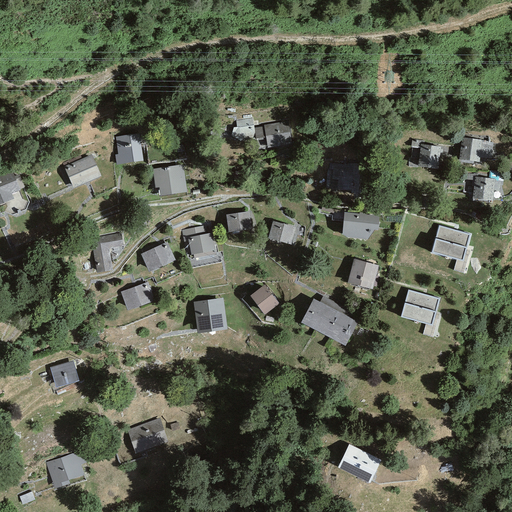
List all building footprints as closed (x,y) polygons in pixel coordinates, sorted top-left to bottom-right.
[(287,123),(255,129),(257,139),(268,137),(269,145),(290,142),(287,123)] [(140,134),(116,138),(119,154),(115,155),(117,164),(144,160),(140,134)] [(479,163),(482,140),(463,138),(461,161),(479,163)] [(438,169),(440,147),(421,145),(418,166),(438,169)] [(91,157),(66,167),(74,184),(98,175),(91,157)] [(341,164),(338,188),(362,191),(364,166),(341,164)] [(182,167),(154,171),(157,186),(160,185),(161,194),(186,191),(182,167)] [(11,172),(0,176),(0,203),(12,198),(10,192),(23,187),(19,177),(14,178),(11,172)] [(491,201),(494,180),(476,178),(473,199),(491,201)] [(252,227),(250,213),(228,215),(229,230),(252,227)] [(378,218),(347,216),(345,232),(347,235),(367,238),(374,228),(377,229),(378,218)] [(289,244),(293,228),(274,222),(269,238),(289,244)] [(469,236),(439,227),(432,253),(462,262),(469,236)] [(120,234),(91,240),(97,272),(110,269),(106,247),(122,244),(120,234)] [(214,251),(212,235),(189,238),(191,254),(214,251)] [(174,259),(168,245),(142,255),(148,270),(174,259)] [(376,268),(355,262),(349,282),(371,288),(376,268)] [(153,300),(148,284),(123,292),(128,308),(153,300)] [(265,288),(254,296),(266,312),(277,304),(265,288)] [(438,300),(409,292),(402,316),(431,325),(438,300)] [(226,329),(223,300),(193,302),(195,331),(226,329)] [(356,323),(313,303),(304,322),(346,343),(356,323)] [(73,362),(52,369),(58,387),(79,380),(73,362)] [(136,452),(168,441),(160,419),(128,430),(136,452)] [(367,483),(379,462),(351,446),(339,468),(367,483)] [(82,450),(46,462),(54,486),(66,482),(64,477),(79,472),(76,463),(85,460),(82,450)]
